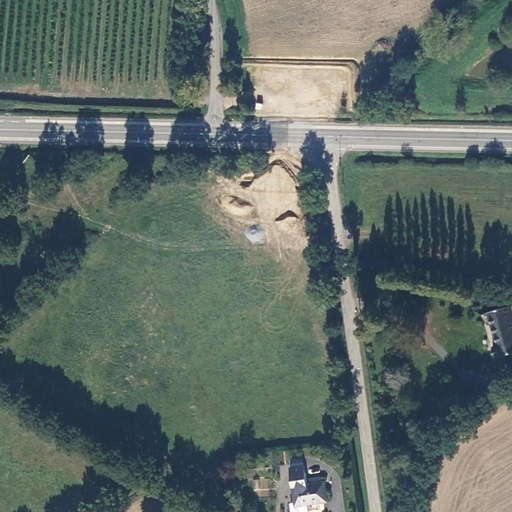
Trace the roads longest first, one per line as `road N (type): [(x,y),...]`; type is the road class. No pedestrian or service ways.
road 1 (unclassified): [(326,135),(377,511)]
road 2 (primary): [(0,130),(326,135)]
road 3 (track): [(214,93),(158,102),(0,93)]
road 4 (track): [(476,0),(399,73),(300,94)]
road 5 (primary): [(326,135),(511,141)]
